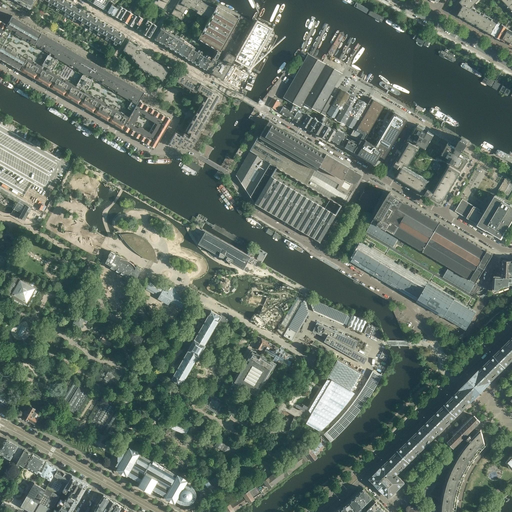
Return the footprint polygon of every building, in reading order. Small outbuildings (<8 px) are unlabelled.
[(0,0),(27,15),(35,0),(0,0)] [(63,10),(68,3),(63,0),(58,0),(55,6),(57,7),(56,10),(59,12),(60,9),(63,10)] [(108,0),(87,0),(103,9),(108,0)] [(107,11),(113,2),(114,0),(112,0),(108,0),(103,9),(107,11)] [(164,9),(168,3),(162,0),(157,0),(157,1),(155,0),(154,3),(164,9)] [(194,8),(199,0),(182,0),(183,1),(182,3),(179,1),(175,7),(184,12),(186,9),(187,10),(189,8),(190,8),(191,6),(194,8)] [(214,9),(208,5),(199,0),(194,8),(197,10),(196,12),(202,16),(203,14),(209,18),(214,9)] [(461,0),(460,2),(460,3),(460,4),(461,5),(462,4),(462,5),(463,6),(464,4),(470,8),(476,3),(477,4),(480,0),(461,0)] [(511,0),(502,0),(511,9),(511,0)] [(114,15),(119,6),(118,5),(117,7),(113,5),(114,3),(113,2),(107,11),(114,15)] [(368,10),(356,2),(354,7),(366,14),(368,10)] [(71,15),(76,7),(68,3),(63,10),(65,12),(64,15),(67,16),(68,14),(71,15)] [(118,18),(124,7),(120,4),(119,6),(114,15),(118,18)] [(470,22),(476,11),(470,8),(464,4),(463,6),(462,5),(457,13),(459,14),(458,15),(463,18),(464,17),(466,18),(465,19),(470,22)] [(220,51),(239,18),(238,17),(239,17),(238,16),(237,17),(217,5),(214,9),(209,18),(208,20),(197,38),(216,49),(214,51),(216,52),(211,60),(207,67),(208,68),(207,69),(206,69),(206,70),(210,72),(214,74),(214,75),(214,74),(218,77),(222,79),(228,71),(233,62),(235,57),(231,55),(231,54),(227,52),(226,53),(226,52),(226,53),(224,57),(222,60),(218,58),(217,58),(220,51)] [(79,20),(84,12),(76,7),(71,15),(74,17),(72,20),(75,21),(77,19),(79,20)] [(122,20),(128,9),(124,7),(118,18),(122,20)] [(182,16),(184,12),(175,7),(171,14),(182,20),(183,17),(182,16)] [(128,24),(134,13),(128,9),(122,20),(128,24)] [(371,10),(368,15),(382,23),(385,18),(371,10)] [(482,28),(488,18),(483,15),(484,14),(481,13),(480,14),(476,11),(470,22),(482,28)] [(87,25),(92,17),(84,12),(79,20),(82,22),(80,24),(83,26),(85,23),(87,25)] [(135,22),(139,15),(134,13),(128,24),(132,26),(135,22)] [(145,24),(147,21),(148,20),(139,15),(135,22),(139,25),(137,29),(143,33),(148,25),(145,24)] [(96,30),(100,22),(92,17),(87,25),(90,27),(88,29),(91,31),(93,28),(96,30)] [(492,34),(498,24),(488,18),(482,28),(492,34)] [(53,69),(66,47),(17,19),(12,28),(7,37),(1,47),(0,48),(0,58),(6,62),(10,64),(15,67),(20,70),(25,73),(30,76),(35,78),(44,84),(53,69)] [(386,22),(386,23),(390,25),(402,32),(403,33),(404,33),(404,32),(405,32),(405,31),(405,30),(405,29),(392,21),(388,20),(387,20),(386,21),(386,22)] [(150,37),(156,26),(147,21),(145,24),(148,25),(143,33),(150,37)] [(501,39),(509,25),(510,22),(508,21),(505,26),(502,24),(500,27),(495,36),(501,39)] [(104,35),(108,27),(100,22),(96,30),(98,31),(97,34),(100,36),(101,33),(104,35)] [(495,36),(500,27),(499,26),(500,24),(498,22),(498,24),(492,34),(495,36)] [(237,58),(237,59),(238,60),(247,65),(248,66),(249,66),(250,65),(251,65),(269,32),(269,31),(269,29),(268,29),(267,28),(259,23),(258,23),(257,23),(256,24),(238,57),(237,58)] [(158,42),(165,31),(168,27),(163,24),(154,38),(155,40),(158,42)] [(511,26),(509,25),(501,39),(504,41),(511,45),(511,26)] [(112,40),(117,32),(108,27),(104,35),(106,36),(105,39),(108,41),(109,38),(112,40)] [(163,44),(169,33),(165,31),(158,42),(163,44)] [(123,40),(125,37),(117,32),(112,40),(115,41),(113,44),(116,46),(118,43),(120,45),(123,40)] [(168,47),(174,36),(169,33),(163,44),(168,47)] [(416,35),(413,40),(428,48),(431,44),(416,35)] [(172,50),(179,39),(174,36),(168,47),(172,50)] [(142,51),(143,49),(139,47),(140,46),(129,39),(123,50),(132,55),(131,57),(136,60),(141,51),(142,51)] [(177,53),(183,42),(179,39),(172,50),(177,53)] [(182,55),(188,44),(183,42),(177,53),(182,55)] [(186,58),(193,47),(188,44),(182,55),(186,58)] [(190,60),(195,51),(193,50),(195,48),(193,47),(186,58),(190,60)] [(94,100),(89,97),(90,94),(86,92),(85,93),(80,90),(79,92),(74,89),(76,86),(70,83),(66,80),(67,77),(73,67),(77,69),(83,73),(85,70),(90,73),(89,74),(94,77),(93,78),(98,81),(100,79),(105,81),(103,84),(113,90),(114,87),(119,90),(118,93),(122,95),(127,98),(129,95),(134,98),(129,107),(133,110),(131,114),(137,117),(139,113),(155,122),(153,126),(164,132),(171,119),(139,101),(140,98),(144,92),(84,57),(71,50),(64,62),(69,65),(67,69),(64,68),(63,69),(65,70),(65,72),(63,75),(62,78),(56,75),(49,87),(50,87),(55,90),(58,92),(63,95),(64,95),(78,104),(79,104),(93,112),(108,120),(108,121),(122,129),(123,129),(155,147),(162,135),(151,128),(149,132),(133,122),(135,119),(130,115),(129,117),(125,114),(123,117),(118,114),(120,111),(110,106),(108,108),(104,106),(105,103),(95,97),(94,100)] [(194,63),(201,51),(199,50),(197,52),(195,51),(190,60),(194,63)] [(440,56),(455,63),(458,57),(444,50),(439,51),(440,56)] [(143,69),(149,58),(146,56),(147,55),(142,51),(141,51),(136,60),(135,62),(139,65),(138,66),(143,69)] [(198,65),(203,56),(201,55),(203,52),(201,51),(194,63),(198,65)] [(202,67),(208,56),(206,54),(205,57),(203,56),(198,65),(202,67)] [(329,94),(341,73),(312,57),(307,54),(283,97),(295,104),(296,103),(297,103),(300,105),(302,102),(303,103),(312,108),(319,112),(325,116),(335,98),(332,96),(329,94)] [(207,67),(211,60),(209,59),(210,57),(208,56),(202,67),(206,69),(207,69),(208,68),(207,67)] [(153,75),(159,64),(149,58),(143,69),(153,75)] [(481,78),(484,74),(464,62),(462,67),(481,78)] [(162,80),(168,70),(168,69),(159,64),(153,75),(162,80)] [(235,68),(227,82),(241,90),(249,75),(235,68)] [(49,87),(56,75),(51,72),(50,75),(45,72),(40,81),(49,87)] [(186,87),(191,78),(182,72),(177,81),(186,87)] [(87,89),(92,80),(82,75),(77,83),(77,84),(87,90),(87,89)] [(497,91),(501,84),(486,75),(482,82),(497,91)] [(0,83),(11,90),(12,90),(13,90),(13,89),(14,89),(14,88),(14,87),(14,86),(13,86),(0,77),(0,83)] [(196,93),(197,91),(201,83),(191,78),(186,87),(196,93)] [(211,114),(221,95),(201,83),(197,91),(206,96),(199,107),(211,114)] [(511,90),(503,85),(499,92),(509,97),(511,92),(511,90)] [(15,91),(17,93),(33,103),(34,103),(35,103),(35,102),(36,102),(36,101),(36,100),(36,99),(35,99),(19,89),(17,88),(17,89),(16,89),(15,90),(15,91)] [(370,135),(386,107),(384,106),(384,105),(373,99),(371,98),(367,104),(341,89),(327,113),(353,128),(353,129),(354,129),(352,132),(350,136),(344,146),(357,154),(365,140),(364,140),(368,134),(370,135)] [(279,105),(280,103),(273,98),(268,105),(276,110),(278,107),(279,105)] [(48,109),(49,109),(65,121),(66,121),(67,121),(67,120),(68,120),(68,119),(68,118),(68,117),(51,106),(50,106),(49,106),(49,107),(48,107),(48,108),(48,109)] [(292,120),(298,109),(292,106),(290,111),(283,107),(282,107),(281,109),(280,112),(279,112),(292,120)] [(200,133),(208,119),(211,114),(199,107),(188,126),(200,133)] [(307,128),(313,118),(307,115),(307,114),(304,120),(302,119),(305,114),(303,113),(304,111),(301,109),(300,111),(298,109),(292,120),(299,124),(300,124),(301,124),(301,125),(307,128)] [(433,109),(430,110),(430,113),(456,128),(459,127),(459,124),(433,109)] [(383,158),(406,120),(406,119),(401,116),(401,117),(399,116),(399,115),(394,112),(374,145),(365,140),(357,154),(368,161),(370,162),(374,164),(376,160),(377,159),(379,155),(383,158)] [(318,134),(323,124),(327,118),(324,116),(321,120),(323,121),(321,123),(318,121),(312,131),(318,134)] [(312,131),(318,121),(316,119),(316,118),(314,117),(314,118),(313,118),(307,128),(307,129),(307,128),(312,131)] [(71,124),(89,136),(90,136),(91,136),(92,136),(93,135),(93,134),(93,133),(92,133),(92,132),(91,132),(91,131),(73,121),(72,121),(72,122),(71,122),(71,123),(71,124)] [(325,154),(312,146),(269,121),(259,137),(315,171),(318,166),(341,179),(342,178),(354,185),(355,185),(356,183),(357,184),(359,180),(362,176),(348,167),(325,153),(325,154)] [(324,138),(330,128),(328,126),(328,125),(326,124),(319,135),(324,138)] [(463,168),(469,159),(468,158),(468,157),(467,156),(466,155),(465,155),(464,155),(461,153),(466,146),(467,143),(461,140),(459,142),(457,147),(429,130),(427,133),(423,130),(424,129),(424,128),(418,125),(411,137),(410,139),(411,140),(409,142),(409,141),(408,142),(406,146),(406,147),(406,148),(405,147),(404,148),(402,153),(403,153),(402,154),(401,154),(398,159),(399,159),(398,160),(395,165),(399,168),(400,166),(402,167),(397,177),(422,192),(425,187),(428,189),(425,194),(442,204),(461,172),(460,171),(461,169),(462,170),(463,168)] [(194,144),(198,138),(197,137),(200,133),(188,126),(182,136),(176,132),(169,144),(174,147),(175,145),(180,148),(181,146),(185,149),(186,147),(191,149),(193,146),(194,146),(194,145),(194,144)] [(329,141),(330,139),(336,130),(333,128),(333,129),(330,128),(324,138),(325,138),(329,141)] [(340,144),(346,133),(337,128),(336,130),(330,139),(340,144)] [(344,146),(350,136),(346,133),(340,144),(344,146)] [(103,141),(122,153),(123,153),(124,153),(125,153),(126,153),(127,152),(127,151),(127,150),(126,150),(126,149),(125,149),(125,148),(106,137),(105,137),(104,137),(103,137),(103,138),(102,138),(102,139),(102,140),(102,141),(103,141)] [(479,145),(491,151),(493,149),(481,142),(479,143),(479,145)] [(60,151),(50,145),(47,151),(56,157),(60,151)] [(511,157),(498,150),(495,152),(495,155),(511,163),(511,157)] [(255,203),(276,167),(250,151),(236,175),(236,176),(245,189),(245,190),(254,202),(254,203),(255,203)] [(128,155),(135,160),(140,163),(141,163),(142,162),(142,161),(143,161),(142,160),(136,156),(130,153),(129,153),(128,153),(128,154),(128,155)] [(184,163),(198,172),(201,167),(187,159),(184,163)] [(340,205),(276,167),(255,203),(263,208),(319,241),(318,241),(319,241),(322,235),(323,235),(326,229),(330,223),(333,217),(334,217),(333,217),(337,211),(340,205),(341,205),(340,205)] [(503,194),(511,180),(511,179),(506,176),(498,191),(503,194)] [(226,188),(236,205),(237,205),(237,206),(238,206),(239,206),(240,206),(241,205),(241,204),(240,203),(230,186),(229,185),(228,185),(227,185),(226,186),(226,187),(226,188)] [(32,206),(0,187),(0,192),(18,202),(15,207),(14,209),(21,213),(26,205),(32,208),(32,206)] [(488,250),(468,239),(464,237),(464,236),(431,216),(431,217),(427,215),(427,214),(403,200),(398,197),(396,196),(391,193),(390,192),(389,193),(388,192),(387,195),(388,195),(384,201),(378,211),(374,219),(373,221),(365,234),(367,235),(365,238),(375,244),(373,247),(385,254),(386,251),(387,252),(386,254),(397,261),(399,259),(419,271),(417,273),(430,281),(431,278),(432,278),(431,281),(444,289),(446,287),(465,298),(464,301),(468,303),(470,301),(469,304),(473,307),(477,301),(478,302),(478,301),(479,299),(480,299),(475,297),(482,286),(476,282),(493,254),(488,251),(488,250)] [(226,197),(236,212),(237,212),(238,212),(239,212),(239,211),(239,210),(229,195),(229,194),(228,194),(227,194),(226,194),(226,195),(226,196),(226,197)] [(502,239),(511,221),(511,204),(510,204),(504,201),(504,200),(495,195),(483,214),(479,211),(480,209),(462,199),(455,211),(477,224),(477,225),(486,230),(487,230),(492,233),(492,234),(493,234),(501,239),(502,239)] [(27,216),(29,212),(32,208),(26,205),(21,213),(19,217),(24,220),(26,216),(27,216)] [(249,221),(249,222),(263,230),(264,230),(265,230),(265,229),(265,228),(265,227),(251,219),(250,218),(249,218),(248,218),(248,219),(248,220),(248,221),(249,221)] [(269,229),(267,233),(279,241),(282,236),(269,229)] [(246,256),(235,250),(206,233),(204,236),(203,236),(203,237),(204,237),(202,239),(200,243),(218,253),(217,257),(222,258),(223,258),(225,259),(229,263),(231,261),(242,267),(244,264),(245,263),(244,263),(245,261),(246,261),(246,260),(254,264),(257,260),(247,254),(246,256)] [(147,244),(146,243),(146,242),(145,242),(145,241),(144,240),(143,240),(142,240),(141,239),(139,238),(137,238),(136,237),(135,237),(134,237),(132,236),(130,236),(129,236),(127,236),(126,236),(124,237),(123,237),(124,238),(126,241),(127,242),(128,244),(131,246),(137,252),(142,255),(146,258),(148,259),(150,260),(151,261),(154,262),(154,260),(154,259),(154,258),(154,257),(153,255),(153,254),(153,253),(152,252),(152,251),(151,250),(151,248),(150,247),(149,246),(148,245),(147,244)] [(298,246),(289,241),(287,244),(296,249),(298,246)] [(373,275),(384,257),(383,257),(380,255),(379,255),(380,254),(379,254),(378,254),(375,252),(375,251),(375,252),(374,251),(374,252),(374,253),(370,251),(370,250),(371,250),(371,249),(370,249),(367,247),(366,247),(366,246),(365,246),(362,245),(362,244),(361,244),(359,248),(358,249),(356,252),(356,253),(354,256),(353,257),(351,260),(351,261),(352,262),(352,261),(352,262),(352,261),(355,263),(355,264),(356,264),(357,264),(360,266),(359,266),(360,266),(360,267),(361,267),(364,268),(364,269),(365,270),(365,269),(365,270),(365,269),(368,271),(368,272),(369,272),(370,272),(373,274),(373,275)] [(133,264),(132,263),(131,262),(130,262),(129,261),(127,261),(126,260),(124,259),(123,259),(122,259),(120,259),(121,257),(111,251),(108,256),(109,257),(105,263),(110,266),(109,267),(129,279),(134,282),(141,269),(136,266),(135,268),(135,267),(134,266),(133,265),(133,264)] [(395,288),(406,270),(405,270),(402,268),(401,268),(402,267),(401,267),(400,267),(397,266),(397,265),(396,264),(396,265),(395,267),(392,264),(392,263),(393,263),(393,262),(392,262),(389,260),(388,260),(388,259),(388,260),(387,259),(387,260),(384,258),(384,257),(373,275),(374,275),(374,274),(377,276),(377,277),(378,277),(379,277),(382,279),(381,279),(382,279),(382,280),(383,280),(386,282),(385,283),(386,283),(387,282),(391,284),(390,286),(391,286),(391,285),(395,287),(395,288)] [(511,260),(503,260),(502,259),(500,258),(500,259),(500,265),(502,265),(502,276),(494,275),(493,290),(495,292),(509,286),(510,285),(511,284),(511,260)] [(73,281),(81,268),(79,267),(76,271),(71,280),(70,279),(69,279),(68,279),(67,279),(67,280),(66,280),(66,281),(66,282),(65,282),(66,283),(66,284),(67,285),(68,286),(69,286),(69,287),(71,287),(72,287),(72,286),(73,286),(73,285),(73,284),(74,284),(74,283),(73,282),(73,281)] [(42,291),(42,290),(43,291),(47,285),(40,281),(39,282),(29,275),(27,278),(25,277),(27,274),(19,270),(18,273),(16,272),(13,277),(14,277),(13,279),(12,280),(12,279),(11,281),(10,280),(8,284),(7,284),(5,288),(4,288),(2,292),(4,293),(2,296),(10,301),(10,302),(16,306),(21,309),(22,308),(31,313),(33,309),(33,310),(36,306),(38,302),(40,298),(39,297),(41,293),(42,291)] [(417,301),(428,283),(428,282),(427,283),(424,281),(423,281),(424,281),(423,280),(422,280),(419,279),(419,278),(418,278),(418,280),(414,277),(414,276),(415,276),(415,275),(414,275),(411,273),(410,273),(410,272),(410,273),(409,272),(409,273),(406,271),(406,270),(395,288),(395,289),(396,287),(400,290),(399,291),(400,291),(400,290),(404,292),(403,293),(404,294),(405,293),(409,295),(408,296),(409,295),(413,298),(412,299),(413,299),(414,298),(417,300),(417,301)] [(183,308),(188,300),(175,292),(176,289),(166,284),(165,287),(151,279),(147,287),(160,295),(158,298),(169,303),(170,301),(183,308)] [(443,317),(455,299),(454,298),(453,298),(450,297),(450,296),(449,296),(446,294),(446,293),(445,293),(442,291),(441,291),(441,290),(441,291),(440,290),(440,291),(437,289),(437,288),(436,288),(433,286),(433,285),(432,285),(431,285),(428,284),(429,283),(428,283),(417,301),(417,302),(418,301),(422,303),(421,304),(422,304),(422,303),(426,305),(425,307),(426,307),(427,306),(431,308),(430,309),(431,310),(431,308),(435,311),(434,312),(435,312),(436,311),(439,313),(439,314),(439,315),(440,314),(444,316),(443,317)] [(284,319),(278,329),(279,330),(285,334),(284,336),(292,340),(298,329),(308,312),(305,301),(305,300),(302,299),(297,297),(284,319)] [(347,315),(309,298),(314,311),(344,324),(347,315)] [(474,316),(476,313),(476,312),(475,312),(472,310),(472,309),(471,309),(468,307),(467,307),(468,307),(467,306),(467,307),(467,306),(466,307),(467,307),(466,308),(462,306),(463,305),(463,304),(462,304),(459,302),(458,301),(455,300),(455,299),(454,299),(455,299),(443,317),(444,318),(445,316),(448,318),(447,318),(448,319),(449,319),(452,321),(452,322),(453,322),(456,323),(456,324),(457,324),(456,324),(457,325),(457,324),(458,325),(458,324),(461,326),(461,327),(462,327),(465,329),(466,330),(466,329),(468,326),(469,325),(471,321),(471,320),(473,317),(474,316)] [(211,311),(212,309),(204,305),(201,310),(200,310),(208,315),(211,311)] [(89,317),(90,316),(79,311),(73,322),(80,326),(83,321),(86,322),(89,317)] [(203,348),(205,345),(204,345),(218,321),(221,316),(211,311),(208,315),(207,317),(198,333),(194,339),(192,341),(191,344),(189,347),(187,350),(188,350),(180,363),(176,371),(173,375),(171,379),(174,380),(174,381),(175,381),(177,382),(178,383),(181,384),(186,375),(189,371),(197,356),(198,356),(200,352),(201,350),(203,348)] [(225,325),(228,319),(221,315),(221,316),(218,321),(225,325)] [(362,332),(366,321),(352,315),(347,325),(362,332)] [(354,350),(358,341),(316,322),(312,332),(326,337),(323,341),(363,364),(367,357),(354,350)] [(371,336),(375,327),(368,324),(364,333),(371,336)] [(111,340),(109,339),(109,338),(104,335),(104,336),(102,335),(102,336),(100,338),(99,339),(101,340),(101,341),(106,344),(106,343),(108,344),(111,340)] [(280,348),(261,338),(255,347),(260,350),(260,349),(261,350),(263,348),(264,346),(267,348),(285,359),(286,357),(292,361),(294,358),(294,357),(283,351),(284,349),(282,348),(280,347),(280,348)] [(169,346),(165,340),(160,344),(164,350),(169,346)] [(497,374),(511,359),(511,353),(504,345),(486,363),(497,374)] [(285,359),(267,348),(264,352),(275,358),(273,361),(276,362),(277,361),(278,360),(289,366),(292,361),(286,357),(285,359)] [(270,375),(276,364),(251,349),(237,374),(229,388),(228,391),(235,395),(239,387),(257,397),(258,395),(263,386),(268,390),(271,385),(266,382),(267,379),(269,377),(270,375)] [(26,351),(25,353),(21,360),(29,364),(31,365),(34,367),(38,360),(39,358),(35,356),(34,355),(26,351)] [(6,353),(0,353),(0,362),(1,363),(10,359),(10,358),(7,353),(6,353)] [(331,369),(327,375),(332,378),(351,389),(361,372),(337,358),(333,366),(332,367),(331,369)] [(497,374),(486,363),(479,370),(475,374),(487,385),(490,382),(490,381),(497,374)] [(379,378),(381,375),(373,371),(369,379),(365,385),(363,388),(363,390),(361,393),(359,396),(358,397),(356,400),(352,405),(350,407),(347,411),(342,418),(336,423),(331,429),(325,435),(330,441),(336,435),(342,429),(348,423),(353,417),(358,410),(361,408),(364,403),(366,400),(369,396),(371,393),(373,389),(375,386),(376,383),(379,378)] [(114,378),(111,376),(112,374),(108,372),(107,374),(104,372),(101,377),(104,378),(112,383),(114,378)] [(481,391),(487,385),(475,374),(468,380),(462,386),(474,398),(481,391)] [(351,389),(332,378),(330,382),(327,388),(325,390),(312,413),(310,416),(306,422),(308,423),(311,425),(320,430),(330,421),(336,415),(355,391),(351,389)] [(86,397),(90,390),(91,390),(93,387),(83,381),(83,380),(81,379),(79,382),(69,400),(66,404),(65,406),(70,409),(75,412),(76,413),(77,411),(81,404),(86,397)] [(446,426),(468,403),(471,401),(474,398),(462,386),(460,389),(434,415),(446,426)] [(306,395),(308,396),(310,392),(308,391),(308,389),(306,387),(304,387),(301,392),(294,392),(293,394),(295,395),(306,395)] [(11,403),(2,398),(5,393),(1,391),(0,393),(0,403),(8,408),(11,403)] [(218,415),(226,402),(212,394),(211,395),(210,395),(209,396),(207,395),(205,399),(206,399),(205,402),(204,403),(202,406),(204,407),(216,414),(218,415)] [(114,410),(117,406),(115,405),(117,401),(108,395),(106,398),(101,406),(97,413),(92,420),(91,422),(97,426),(102,429),(103,428),(114,410)] [(179,407),(168,402),(165,411),(176,415),(179,407)] [(37,414),(38,413),(33,411),(35,408),(30,406),(26,404),(23,409),(25,410),(23,413),(25,414),(23,417),(28,420),(34,423),(37,418),(38,419),(40,415),(37,414)] [(446,426),(434,415),(429,420),(440,432),(446,426)] [(467,435),(480,422),(474,416),(461,429),(467,435)] [(422,449),(440,432),(429,420),(411,438),(422,449)] [(187,427),(172,421),(169,427),(175,430),(184,433),(186,434),(189,428),(187,427)] [(482,434),(481,429),(477,433),(476,434),(474,436),(471,439),(470,438),(471,437),(470,435),(466,439),(469,442),(467,444),(465,446),(464,448),(462,450),(461,451),(460,454),(458,456),(458,457),(456,460),(454,463),(454,464),(452,467),(451,469),(450,472),(449,474),(449,475),(448,478),(447,479),(446,482),(446,484),(445,487),(445,488),(444,492),(443,495),(443,496),(443,497),(442,500),(442,503),(442,504),(441,506),(441,508),(441,509),(441,511),(440,511),(454,511),(454,510),(454,507),(455,505),(455,502),(455,500),(456,497),(456,495),(457,492),(457,491),(458,489),(459,486),(460,484),(460,482),(461,479),(462,476),(463,474),(464,473),(466,470),(468,466),(469,464),(470,462),(472,460),(474,457),(475,455),(477,453),(478,451),(479,450),(481,448),(482,447),(483,445),(485,444),(482,434)] [(454,448),(467,435),(461,429),(448,442),(454,448)] [(291,471),(303,462),(309,458),(311,461),(317,456),(316,455),(322,450),(321,449),(326,445),(325,444),(326,443),(323,439),(322,440),(321,438),(309,447),(303,451),(305,453),(304,454),(302,452),(298,455),(286,464),(280,469),(268,478),(264,481),(269,488),(273,485),(273,484),(285,475),(291,471)] [(405,466),(422,449),(411,438),(394,455),(405,466)] [(19,456),(23,449),(12,442),(11,441),(8,440),(7,439),(4,440),(3,442),(4,445),(3,447),(2,447),(0,447),(0,456),(1,456),(2,455),(4,456),(3,457),(9,461),(10,459),(17,463),(21,456),(19,456)] [(221,450),(224,444),(219,441),(216,447),(221,450)] [(221,450),(227,453),(230,448),(224,444),(221,450)] [(179,476),(178,475),(168,470),(164,468),(165,466),(163,465),(163,466),(155,461),(153,460),(152,461),(139,454),(139,453),(138,453),(137,452),(132,449),(130,448),(129,448),(128,450),(126,448),(123,452),(122,452),(121,453),(120,453),(119,454),(119,455),(118,455),(118,456),(117,457),(117,458),(117,459),(117,460),(118,461),(115,465),(118,467),(116,470),(117,470),(119,471),(124,474),(126,475),(127,475),(165,496),(164,497),(165,498),(165,497),(167,498),(166,499),(172,502),(172,501),(174,502),(174,503),(175,502),(174,502),(175,501),(181,504),(181,503),(182,504),(183,504),(184,504),(185,504),(186,504),(187,504),(188,504),(189,504),(190,504),(190,503),(191,503),(192,502),(193,501),(195,498),(195,497),(195,496),(195,495),(195,494),(195,493),(195,492),(195,491),(195,490),(194,490),(194,489),(193,488),(192,487),(191,487),(191,486),(186,483),(187,481),(186,480),(185,479),(180,476),(179,476)] [(24,465),(29,457),(31,453),(27,451),(25,449),(21,456),(17,463),(16,464),(18,465),(20,463),(24,465)] [(43,467),(41,466),(44,461),(44,460),(40,458),(37,457),(33,455),(33,454),(32,455),(33,455),(31,458),(29,457),(24,465),(37,473),(38,472),(40,473),(39,474),(50,481),(57,468),(46,462),(43,467)] [(405,466),(394,455),(386,463),(397,474),(405,466)] [(397,474),(386,463),(370,478),(371,479),(374,483),(385,493),(389,497),(389,498),(390,497),(393,494),(393,493),(401,486),(401,485),(404,483),(405,482),(404,481),(397,474)] [(50,511),(57,501),(62,491),(71,476),(57,468),(50,481),(45,489),(40,498),(43,500),(42,503),(39,501),(32,511),(50,511)] [(70,489),(76,479),(71,476),(62,491),(66,493),(68,488),(70,489)] [(72,497),(81,482),(76,479),(70,489),(72,490),(70,495),(72,497)] [(77,499),(83,489),(85,485),(85,484),(81,482),(72,497),(77,499)] [(267,489),(263,482),(254,488),(258,494),(258,495),(267,489)] [(32,511),(39,501),(40,498),(45,489),(34,483),(17,511),(32,511)] [(248,502),(250,501),(253,498),(258,494),(254,488),(243,494),(244,495),(229,504),(224,507),(227,511),(232,511),(234,511),(246,503),(248,501),(248,502)] [(373,498),(364,489),(359,493),(368,502),(373,498)] [(368,502),(359,493),(355,498),(364,507),(368,502)] [(77,499),(72,497),(70,495),(67,500),(74,504),(77,499)] [(98,511),(101,511),(109,498),(104,495),(103,495),(95,510),(98,511)] [(110,511),(116,502),(110,499),(110,498),(109,498),(101,511),(110,511)] [(358,511),(364,507),(355,498),(350,502),(356,511),(358,511)] [(74,504),(67,500),(65,499),(63,501),(60,499),(59,502),(71,509),(74,504)] [(373,511),(380,505),(376,501),(367,511),(373,511)] [(69,511),(71,509),(59,502),(57,505),(60,507),(59,509),(64,511),(69,511)] [(117,511),(122,506),(120,505),(121,505),(120,505),(117,503),(116,502),(110,511),(117,511)] [(356,511),(350,502),(346,505),(349,511),(356,511)]
